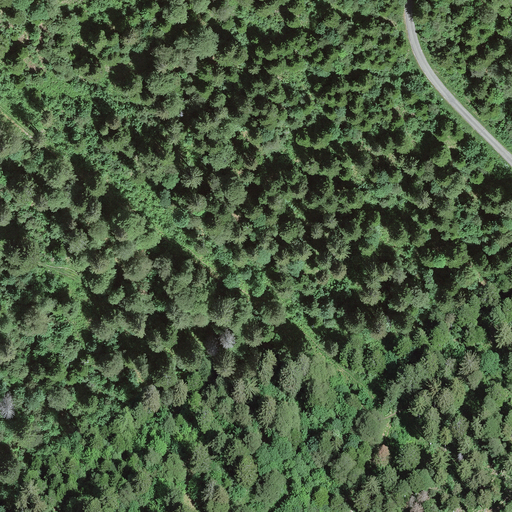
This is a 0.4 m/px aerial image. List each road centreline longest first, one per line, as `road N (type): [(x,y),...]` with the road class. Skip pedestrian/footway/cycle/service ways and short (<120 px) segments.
road 1 (track): [(0,87),(397,405)]
road 2 (unclassified): [(409,0),(424,65),(511,161)]
